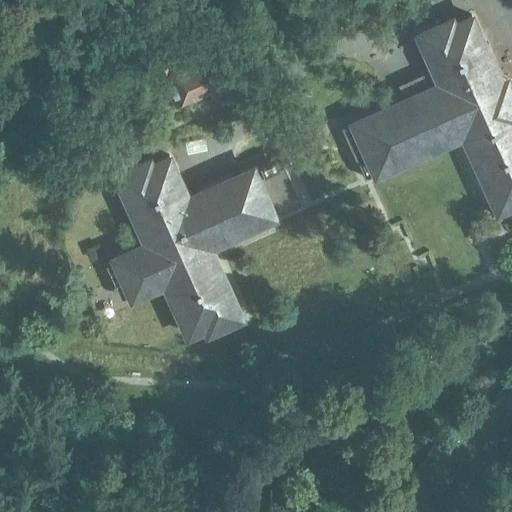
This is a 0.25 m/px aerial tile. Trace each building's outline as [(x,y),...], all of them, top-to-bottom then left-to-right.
[(349,121),(341,125),(365,177),(373,173),(374,176),(461,136),(496,212),(511,205),(511,80),(508,72),(503,74),(473,9),(456,17),(453,12),(414,29),(431,68),(399,83),(403,93),(348,118),(349,121)] [(214,52),(194,61),(206,87),(235,74),(223,48),(226,46),(220,31),(207,37),(214,52)] [(174,102),(206,87),(194,61),(173,70),(167,56),(153,62),(160,77),(162,75),(174,102)] [(214,245),(279,216),(278,213),(303,202),(281,152),(256,163),(254,160),(189,190),(171,149),(153,157),(151,152),(111,170),(142,238),(109,253),(130,300),(163,285),(186,337),(204,329),(206,334),(246,316),(214,245)] [(511,376),(509,375),(493,402),(493,403),(511,414),(511,415),(511,376)] [(484,397),(468,425),(487,436),(487,437),(496,442),(511,415),(511,414),(493,403),(493,402),(484,397)] [(459,419),(443,447),(443,448),(462,459),(462,460),(471,465),(487,437),(487,436),(468,425),(459,419)] [(433,442),(418,469),(417,470),(437,481),(436,482),(445,487),(462,460),(462,459),(443,448),(443,447),(433,442)] [(408,464),(393,492),(392,493),(412,504),(411,505),(420,510),(436,482),(437,481),(417,470),(418,469),(408,464)] [(383,487),(369,511),(407,511),(411,505),(412,504),(392,493),(393,492),(383,487)]
